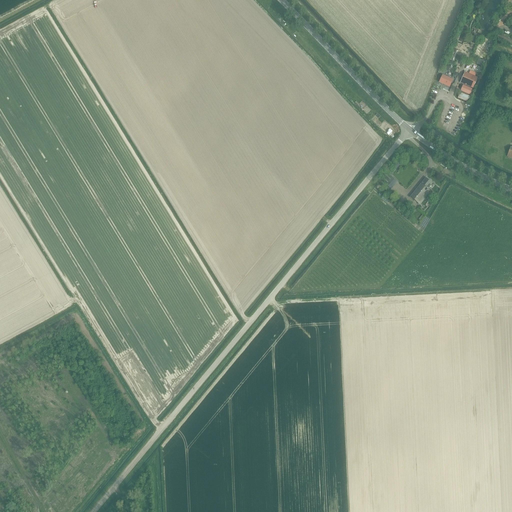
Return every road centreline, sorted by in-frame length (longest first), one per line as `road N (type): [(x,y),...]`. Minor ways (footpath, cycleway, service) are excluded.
road 1 (unclassified): [(93,511),(408,129)]
road 2 (tertiary): [(408,129),(281,0)]
road 3 (tertiary): [(511,190),(408,129)]
